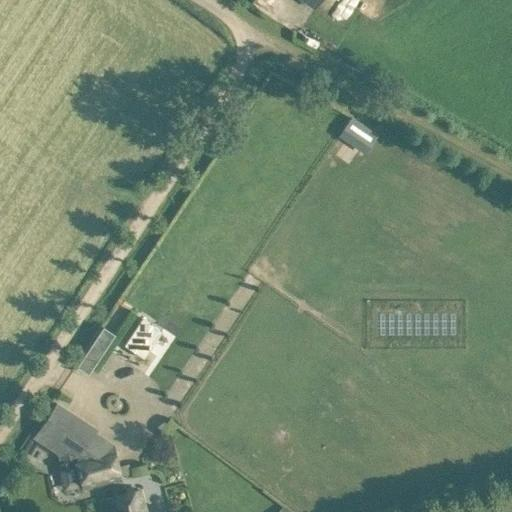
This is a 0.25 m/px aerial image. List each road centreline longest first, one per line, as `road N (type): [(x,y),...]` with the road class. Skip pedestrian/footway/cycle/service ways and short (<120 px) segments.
road 1 (track): [(260,34),(0,433)]
road 2 (track): [(260,34),(511,172)]
